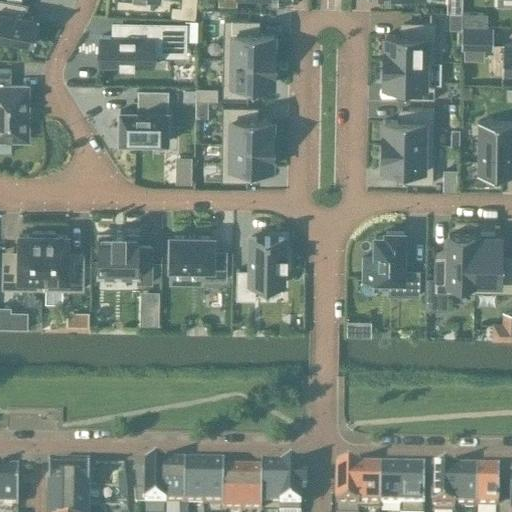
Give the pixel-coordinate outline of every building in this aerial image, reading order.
[(0,0),(0,38),(32,45),(37,18),(24,16),(26,4),(5,0),(0,0)] [(182,0),(182,8),(197,10),(197,0),(182,0)] [(450,3),(450,13),(462,13),(462,3),(450,3)] [(488,14),(463,13),(463,26),(487,26),(488,14)] [(223,58),(274,59),(274,47),(273,47),(273,34),(249,34),(250,20),(224,19),(223,58)] [(186,24),(185,41),(196,41),(197,21),(186,21),(186,24)] [(384,60),(430,60),(430,62),(435,62),(435,22),(410,21),(409,35),(385,35),(385,48),(384,48),(384,60)] [(125,23),(124,37),(99,36),(99,38),(100,38),(100,63),(99,63),(99,64),(153,65),(153,63),(152,63),(152,55),(170,55),(170,39),(183,39),(183,41),(185,41),(185,24),(125,23)] [(490,28),(461,27),(461,48),(490,49),(490,28)] [(511,44),(503,44),(502,75),(511,74),(511,44)] [(248,84),(272,84),(273,72),(274,72),(274,59),(223,58),(222,96),(248,97),(248,84)] [(430,60),(384,60),(384,72),(385,73),(385,85),(409,85),(408,98),(434,99),(434,84),(430,84),(430,62),(430,60)] [(0,138),(26,139),(26,86),(9,86),(9,69),(0,69),(0,138)] [(167,142),(168,91),(138,90),(138,105),(142,105),(142,111),(120,111),(120,142),(167,142)] [(222,143),(273,143),(273,131),(272,131),(272,120),(248,119),(248,106),(222,106),(222,143)] [(382,144),(433,146),(434,109),(408,108),(408,121),(384,121),(384,132),(382,132),(382,144)] [(477,174),(477,175),(511,175),(511,121),(478,122),(478,123),(479,123),(478,174),(477,174)] [(459,129),(451,129),(451,146),(459,146),(459,129)] [(272,156),(273,143),(222,143),(221,181),(247,181),(247,167),(271,167),(271,156),(272,156)] [(383,168),(407,169),(407,183),(433,183),(433,146),(382,144),(382,157),(383,157),(383,168)] [(43,289),(44,232),(32,232),(32,235),(20,235),(19,258),(3,258),(3,288),(43,289)] [(55,235),(55,232),(44,232),(43,289),(83,289),(83,260),(67,259),(68,235),(55,235)] [(152,248),(138,248),(138,236),(125,236),(125,232),(112,232),(112,235),(99,235),(99,277),(137,277),(137,284),(151,284),(152,248)] [(388,295),(418,295),(418,271),(403,270),(403,264),(404,264),(404,248),(403,248),(403,232),(386,232),(385,236),(375,236),(375,257),(363,257),(362,279),(388,280),(388,295)] [(474,291),(475,291),(511,292),(511,266),(501,266),(501,237),(494,237),(494,234),(481,234),(481,236),(476,236),(475,236),(474,291)] [(475,236),(476,236),(476,235),(449,235),(448,266),(434,266),(434,292),(449,292),(475,293),(475,291),(474,291),(475,236)] [(169,266),(169,268),(172,268),(202,268),(201,280),(226,280),(226,251),(213,251),(214,239),(214,236),(211,236),(211,237),(198,236),(186,236),(172,236),(170,236),(170,238),(170,266),(169,266)] [(237,270),(236,299),(255,300),(255,284),(283,284),(283,267),(287,267),(287,255),(283,255),(284,238),(270,238),(270,237),(265,237),(265,238),(251,237),(250,270),(237,270)] [(141,290),(141,322),(158,322),(158,290),(141,290)] [(0,307),(0,326),(26,327),(27,313),(10,312),(10,308),(0,307)] [(80,312),(80,324),(88,324),(88,312),(80,312)] [(511,338),(511,324),(494,324),(493,338),(511,338)] [(49,466),(48,487),(89,487),(89,488),(95,488),(95,467),(87,467),(87,464),(76,464),(76,467),(49,466)] [(145,491),(134,491),(135,505),(163,506),(164,465),(145,465),(145,491)] [(164,465),(163,506),(180,506),(181,466),(164,465)] [(181,466),(180,506),(187,506),(201,506),(202,466),(181,466)] [(202,466),(201,506),(221,507),(222,507),(223,472),(224,472),(224,466),(202,466)] [(0,504),(17,505),(17,506),(18,506),(19,467),(18,467),(17,467),(17,469),(2,468),(2,467),(0,467),(0,504)] [(261,467),(261,473),(261,508),(279,508),(280,508),(280,467),(261,467)] [(279,508),(279,511),(300,511),(301,492),(306,492),(306,482),(301,482),(301,468),(280,467),(280,508),(279,508)] [(358,511),(359,470),(359,469),(336,469),(336,497),(335,511),(358,511),(359,511),(358,511)] [(359,470),(358,511),(359,511),(378,511),(380,511),(380,507),(380,470),(359,470)] [(401,471),(380,470),(380,507),(400,508),(401,508),(401,471)] [(456,471),(432,470),(431,511),(454,511),(455,508),(454,508),(455,472),(456,472),(456,471)] [(423,511),(424,471),(401,471),(401,508),(400,508),(400,511),(423,511)] [(221,507),(221,511),(241,511),(242,473),(224,472),(223,472),(222,507),(221,507)] [(456,472),(455,472),(454,508),(455,508),(476,509),(476,472),(456,472)] [(499,472),(476,472),(476,509),(498,509),(498,504),(499,472)] [(242,473),(241,511),(261,511),(261,508),(261,473),(242,473)] [(125,475),(117,476),(118,488),(126,487),(125,475)] [(498,509),(497,511),(511,511),(511,475),(511,505),(498,504),(498,509)] [(48,487),(48,506),(88,507),(89,488),(89,487),(48,487)] [(118,488),(119,499),(127,499),(126,487),(118,488)]
